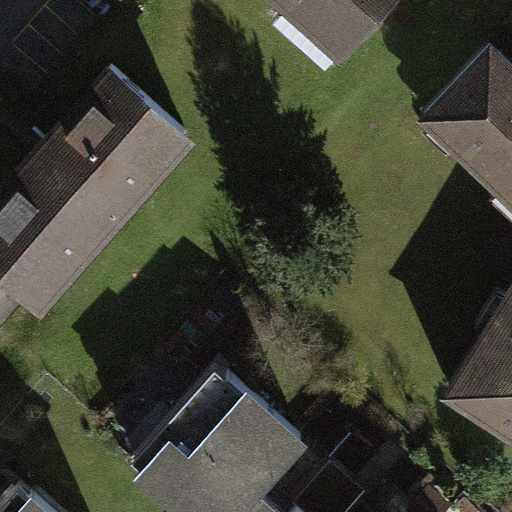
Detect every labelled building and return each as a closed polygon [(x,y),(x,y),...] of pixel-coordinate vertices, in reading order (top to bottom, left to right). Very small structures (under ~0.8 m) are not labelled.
[(394,0),(277,0),(342,58),(394,0)] [(511,62),(468,23),(402,95),(511,195),(511,62)] [(211,133),(123,54),(0,189),(0,258),(54,307),(211,133)] [(511,297),(459,380),(511,413),(511,297)] [(289,511),(251,478),(300,423),(232,364),(154,453),(221,511),(289,511)]
